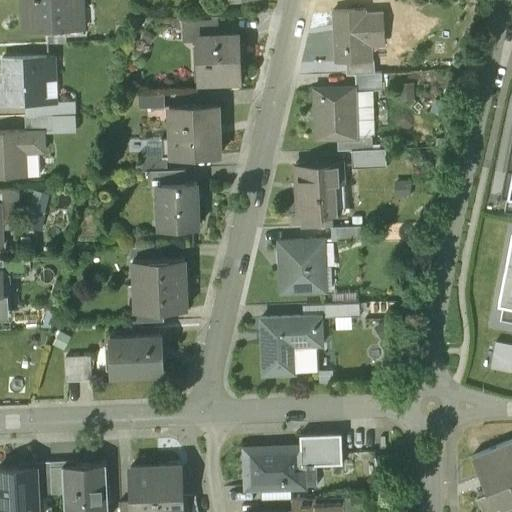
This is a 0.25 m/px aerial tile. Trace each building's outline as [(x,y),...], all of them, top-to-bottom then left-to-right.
[(22,0),(23,32),(83,30),(82,0),(22,0)] [(364,11),(336,12),(337,32),(334,32),(336,63),(345,63),(366,62),(366,61),(365,40),(383,39),(382,14),(364,14),(364,11)] [(214,23),(184,24),(185,39),(198,39),(198,37),(215,37),(214,23)] [(215,37),(198,37),(198,39),(199,66),(208,66),(208,80),(237,79),(236,46),(234,46),(233,36),(215,37)] [(53,56),(2,58),(3,88),(0,87),(0,104),(24,104),(47,103),(47,101),(46,75),(54,75),(53,56)] [(366,62),(345,63),(345,75),(354,74),(373,74),(373,60),(366,61),(366,62)] [(373,74),(354,74),(355,88),(354,88),(354,91),(372,90),(382,90),(381,73),(373,74)] [(354,88),(313,90),(315,141),(337,140),(356,139),(356,136),(354,91),(354,88)] [(372,90),(354,91),(356,136),(370,136),(373,136),(372,90)] [(162,94),(137,95),(138,108),(163,107),(162,94)] [(74,100),(47,101),(47,103),(24,104),(25,116),(75,114),(74,100)] [(216,105),(168,107),(169,138),(169,141),(175,140),(175,156),(170,156),(170,158),(218,156),(216,105)] [(75,114),(25,116),(25,131),(43,130),(76,129),(75,114)] [(25,131),(0,131),(0,176),(23,176),(22,152),(38,152),(39,152),(44,152),(43,130),(25,131)] [(370,136),(356,136),(356,139),(337,140),(338,151),(350,151),(371,150),(370,136)] [(169,141),(169,138),(161,138),(162,157),(166,157),(166,158),(170,158),(170,156),(175,156),(175,140),(169,141)] [(371,150),(350,151),(352,169),(386,167),(385,149),(371,150)] [(38,152),(22,152),(23,176),(39,175),(38,152)] [(162,157),(141,158),(142,171),(145,171),(161,170),(166,170),(166,158),(166,157),(162,157)] [(323,165),(323,163),(295,165),(298,216),(299,216),(317,215),(317,216),(331,216),(335,215),(333,184),(342,184),(340,165),(323,165)] [(161,170),(145,171),(146,187),(156,187),(156,185),(162,185),(161,170)] [(196,183),(162,185),(163,229),(198,227),(196,183)] [(30,188),(24,224),(42,227),(48,191),(30,188)] [(331,216),(317,216),(317,215),(299,216),(300,229),(330,227),(332,227),(331,216)] [(332,227),(330,227),(331,241),(360,240),(360,226),(332,227)] [(511,233),(497,304),(504,306),(501,320),(511,322),(511,233)] [(323,240),(279,242),(281,294),(325,292),(323,240)] [(160,246),(129,248),(130,260),(161,259),(160,246)] [(26,258),(0,259),(0,271),(3,271),(3,273),(6,273),(6,275),(26,274),(26,258)] [(161,259),(130,260),(130,262),(138,261),(139,285),(140,285),(186,283),(185,270),(184,270),(184,258),(161,259)] [(186,283),(140,285),(141,310),(141,311),(163,310),(185,309),(184,296),(186,296),(186,283)] [(359,302),(323,304),(324,317),(359,316),(359,302)] [(163,310),(141,311),(141,310),(133,311),(133,323),(163,322),(163,310)] [(317,316),(261,319),(263,374),(294,373),(294,371),(293,345),(317,344),(318,344),(317,316)] [(161,334),(110,337),(112,376),(163,373),(161,334)] [(491,348),(488,364),(511,368),(511,341),(493,338),(491,348)] [(317,344),(293,345),(294,371),(317,370),(317,344)] [(90,355),(66,356),(67,380),(79,380),(91,379),(90,355)] [(339,432),(300,433),(300,447),(302,447),(302,464),(341,462),(339,432)] [(511,479),(506,464),(511,461),(511,439),(471,456),(485,489),(477,492),(485,511),(500,505),(502,508),(511,503),(511,479)] [(393,442),(378,442),(379,452),(393,451),(393,442)] [(300,447),(245,450),(247,488),(260,487),(272,487),(271,484),(281,484),(281,486),(282,486),(303,485),(302,464),(302,447),(300,447)] [(108,511),(106,463),(74,464),(74,466),(62,467),(63,492),(64,511),(108,511)] [(173,464),(159,465),(156,466),(158,511),(181,511),(181,495),(180,481),(178,481),(177,465),(173,465),(173,464)] [(36,466),(0,467),(0,511),(38,511),(37,493),(36,468),(36,466)] [(158,511),(156,466),(130,467),(131,501),(131,511),(158,511)] [(50,467),(36,468),(37,493),(51,493),(50,467)] [(62,467),(50,467),(51,493),(63,492),(62,467)] [(272,487),(260,487),(260,499),(282,498),(282,490),(282,486),(281,486),(281,484),(271,484),(272,487)] [(291,489),(282,490),(282,498),(291,498),(291,489)] [(198,511),(194,494),(181,495),(181,511),(198,511)] [(319,497),(291,498),(291,511),(313,511),(320,511),(319,497)] [(131,511),(131,501),(119,502),(119,511),(131,511)] [(511,511),(511,503),(502,508),(503,511),(511,511)]
